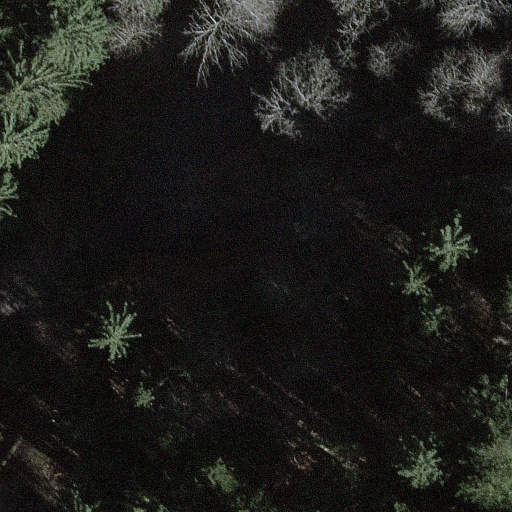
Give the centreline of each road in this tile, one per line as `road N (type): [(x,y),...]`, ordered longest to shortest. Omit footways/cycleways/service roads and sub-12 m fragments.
road 1 (track): [(120,220),(186,148),(283,70),(331,44),(479,20),(511,5)]
road 2 (track): [(511,171),(322,214),(120,220)]
road 3 (track): [(120,220),(0,301)]
